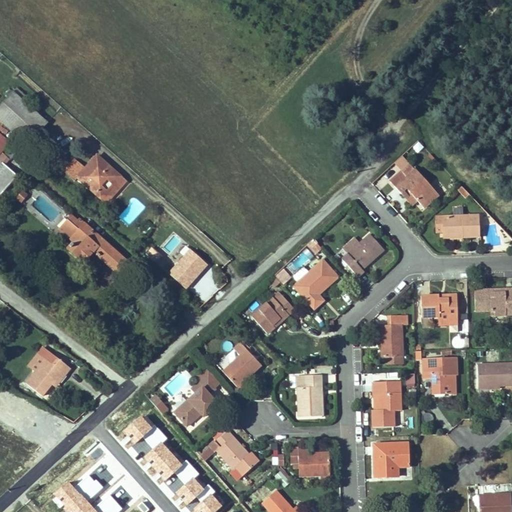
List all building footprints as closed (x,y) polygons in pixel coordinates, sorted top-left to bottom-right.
[(46,121),(13,92),(0,106),(0,120),(26,143),(46,121)] [(96,155),(86,166),(77,176),(95,192),(97,189),(103,194),(113,183),(115,186),(122,179),(122,178),(96,155)] [(86,166),(76,157),(67,167),(77,176),(86,166)] [(0,193),(16,175),(2,162),(0,164),(0,193)] [(409,179),(417,171),(414,167),(405,175),(409,179)] [(439,196),(417,171),(409,179),(405,175),(403,172),(390,183),(402,194),(407,190),(412,195),(416,199),(418,201),(424,209),(439,196)] [(113,183),(103,194),(100,197),(107,203),(126,182),(122,179),(115,186),(113,183)] [(461,186),(457,190),(465,198),(469,194),(461,186)] [(103,194),(97,189),(95,192),(100,197),(103,194)] [(22,203),(27,193),(20,190),(15,200),(22,203)] [(416,199),(412,195),(406,201),(412,207),(418,201),(416,199)] [(479,238),(478,216),(442,217),(442,233),(442,235),(462,234),(462,239),(479,238)] [(127,263),(79,220),(77,222),(71,217),(59,229),(73,242),(67,249),(83,262),(94,250),(112,265),(110,267),(118,274),(127,263)] [(362,271),(384,252),(370,236),(359,245),(347,255),(342,260),(359,279),(365,273),(362,271)] [(347,255),(359,245),(354,239),(342,249),(347,255)] [(313,240),(308,245),(316,254),(321,249),(313,240)] [(167,274),(188,290),(208,263),(188,248),(167,274)] [(338,279),(323,261),(298,284),(306,293),(302,297),(314,310),(324,302),(319,296),(338,279)] [(282,270),(274,277),(282,286),(290,279),(282,270)] [(306,293),(298,284),(294,288),(302,297),(306,293)] [(511,309),(511,289),(475,291),(475,313),(495,312),(495,317),(507,317),(507,310),(511,309)] [(458,321),(457,296),(445,296),(445,300),(440,301),(440,297),(421,297),(422,318),(439,318),(439,322),(458,321)] [(289,316),(287,314),(293,308),(282,297),(276,302),(273,299),(252,318),(267,335),(275,328),(272,325),(279,319),(282,322),(289,316)] [(404,356),(402,325),(407,325),(406,315),(391,316),(391,325),(380,326),(381,339),(383,339),(383,345),(381,345),(382,357),(386,357),(404,356)] [(275,328),(282,322),(279,319),(272,325),(275,328)] [(234,349),(241,356),(247,351),(240,344),(234,349)] [(44,357),(49,351),(43,346),(38,353),(44,357)] [(64,375),(68,369),(69,368),(69,367),(56,357),(56,356),(49,351),(44,357),(38,353),(36,352),(25,365),(33,370),(24,383),(41,395),(51,383),(60,371),(64,375)] [(248,378),(260,366),(247,351),(241,356),(222,373),(237,388),(248,378)] [(404,363),(404,356),(386,357),(386,365),(404,363)] [(455,377),(455,359),(423,359),(423,380),(432,380),(432,396),(452,395),(451,377),(454,377),(455,377)] [(511,386),(511,364),(477,366),(478,390),(487,390),(487,387),(498,387),(511,386)] [(210,374),(204,367),(192,378),(198,384),(204,378),(210,374)] [(54,386),(64,375),(60,371),(51,383),(54,386)] [(406,374),(406,386),(415,385),(415,373),(406,374)] [(210,374),(204,378),(215,390),(220,385),(210,374)] [(323,417),(322,398),(317,398),(317,384),(321,384),(321,376),(306,377),(307,388),(298,389),(299,417),(323,417)] [(204,418),(218,405),(209,396),(215,390),(204,378),(198,384),(190,390),(195,396),(175,413),(187,427),(201,415),(204,418)] [(239,391),(250,380),(248,378),(237,388),(239,391)] [(401,413),(400,383),(373,383),(373,395),(379,395),(379,410),(372,411),(373,428),(394,428),(393,413),(401,413)] [(166,410),(154,396),(149,401),(162,414),(166,410)] [(432,413),(422,414),(423,422),(433,421),(432,413)] [(259,462),(251,453),(249,455),(228,432),(215,444),(220,449),(216,452),(232,469),(234,468),(243,477),(259,462)] [(199,457),(211,446),(206,441),(194,451),(199,457)] [(220,449),(215,444),(200,457),(204,463),(216,452),(220,449)] [(409,468),(409,446),(373,446),(374,480),(391,480),(391,479),(391,469),(397,468),(409,468)] [(329,476),(328,455),(300,455),(299,451),(290,451),(290,465),(298,464),(298,477),(329,476)] [(271,457),(272,466),(284,464),(283,455),(271,457)] [(293,510),(276,492),(261,505),(267,511),(299,511),(295,507),(293,510)] [(511,511),(511,495),(497,496),(497,498),(487,499),(487,496),(479,496),(479,511),(511,511)]
